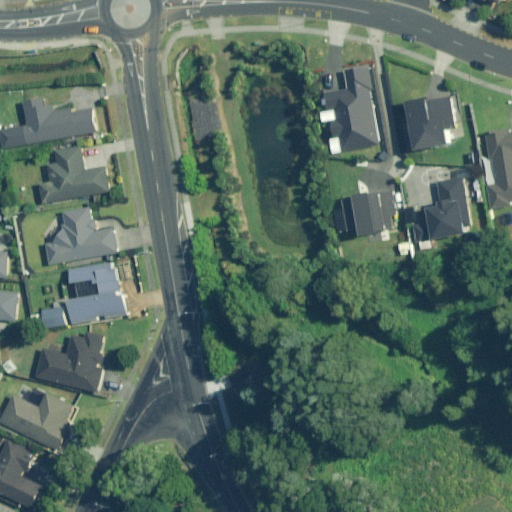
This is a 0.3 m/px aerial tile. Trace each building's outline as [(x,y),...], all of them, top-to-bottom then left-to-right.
[(371,64),(371,56),(366,55),(366,50),(351,49),(350,62),(371,64)] [(351,72),(354,92),(350,93),(351,98),(346,99),(346,93),(334,95),(336,108),(339,107),(341,119),(336,120),(339,134),(344,133),(347,147),(377,142),(365,69),(351,72)] [(59,112),(58,106),(50,108),(48,98),(28,102),(32,127),(5,131),(8,149),(101,133),(97,109),(78,112),(78,109),(59,112)] [(511,202),(511,120),(488,125),(500,187),(494,188),(497,205),(511,202)] [(62,164),(52,165),(54,182),(45,184),(48,204),(114,194),(110,167),(90,170),(86,147),(60,151),(62,164)] [(70,225),(59,243),(51,244),(54,263),(122,252),(118,229),(102,232),(100,220),(95,221),(93,208),(68,213),(70,225)] [(6,246),(2,246),(3,234),(0,233),(0,276),(11,277),(12,252),(6,251),(6,246)] [(124,290),(120,272),(115,273),(114,268),(104,270),(103,264),(74,269),(76,283),(80,282),(83,298),(72,300),(73,306),(46,311),(49,328),(132,314),(127,290),(124,290)] [(0,318),(19,320),(21,293),(0,291),(0,318)] [(102,352),(106,338),(89,334),(88,338),(76,335),(71,353),(47,347),(40,376),(100,391),(106,368),(103,367),(107,353),(102,352)] [(77,406),(50,393),(42,408),(17,395),(4,421),(65,451),(75,430),(71,427),(73,423),(69,421),(77,406)] [(2,458),(0,456),(0,490),(37,509),(46,492),(36,487),(39,482),(30,477),(42,455),(11,439),(2,458)]
